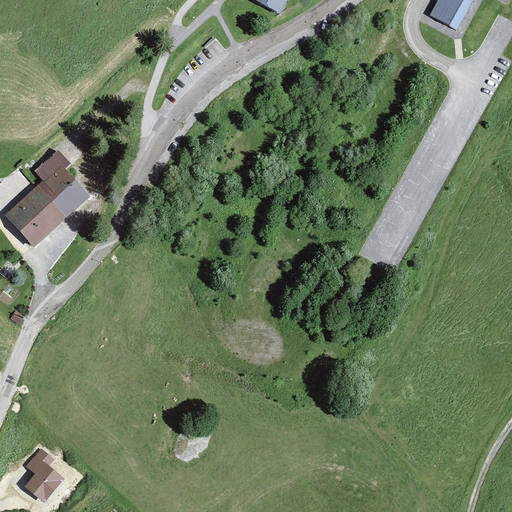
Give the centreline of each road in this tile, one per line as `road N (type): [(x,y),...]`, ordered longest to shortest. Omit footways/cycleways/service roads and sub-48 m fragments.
road 1 (residential): [(0,410),(37,318),(104,246),(195,96),(232,61),(338,0)]
road 2 (unknown): [(376,256),(470,82),(450,68),(481,73),(510,38)]
